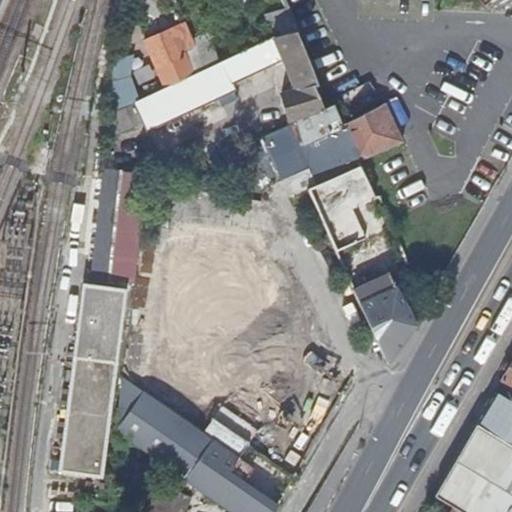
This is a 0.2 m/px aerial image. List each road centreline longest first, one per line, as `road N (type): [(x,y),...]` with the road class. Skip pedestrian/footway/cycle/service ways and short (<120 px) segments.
road 1 (trunk): [(511,206),(346,511)]
road 2 (trunk): [(379,511),(511,289)]
